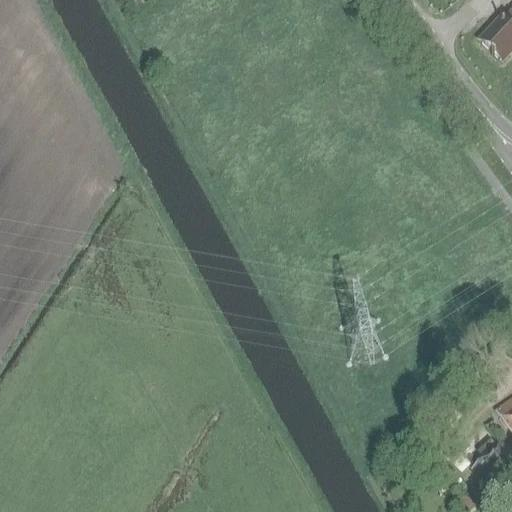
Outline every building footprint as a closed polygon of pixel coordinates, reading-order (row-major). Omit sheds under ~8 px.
[(511,12),(511,14),(503,22),(501,21),(478,45),(500,65),(511,52),(511,12)] [(511,403),(495,415),(511,438),(511,403)] [(457,437),(439,455),(452,467),(469,449),(457,437)] [(471,471),(481,482),(482,496),(496,497),(502,503),(511,493),(511,449),(504,441),(471,471)] [(456,506),(461,511),(474,511),(476,511),(464,498),(456,506)]
